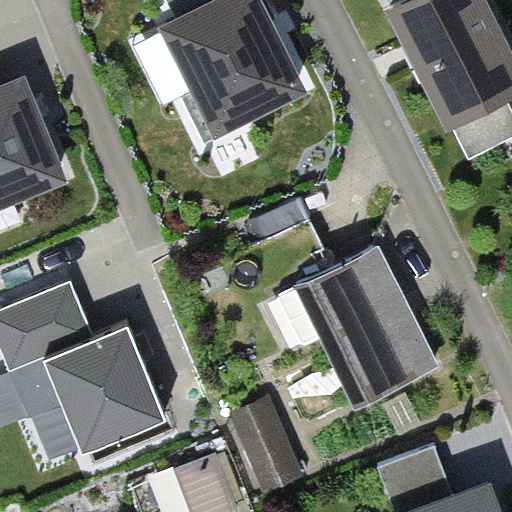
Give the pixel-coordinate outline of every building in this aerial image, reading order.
[(170,0),(172,2),(160,7),(215,119),(305,75),(268,0),(170,0)] [(511,77),(511,35),(493,0),(387,0),(446,112),(511,77)] [(0,68),(0,191),(70,164),(27,58),(0,68)] [(379,234),(296,275),(355,394),(438,353),(379,234)] [(168,401),(130,308),(95,323),(74,272),(0,302),(0,327),(32,405),(64,392),(82,437),(168,401)] [(268,384),(229,401),(265,481),(303,464),(268,384)] [(384,461),(399,502),(391,505),(393,511),(505,511),(490,468),(445,484),(431,445),(384,461)] [(214,447),(177,463),(197,511),(227,511),(239,507),(214,447)]
